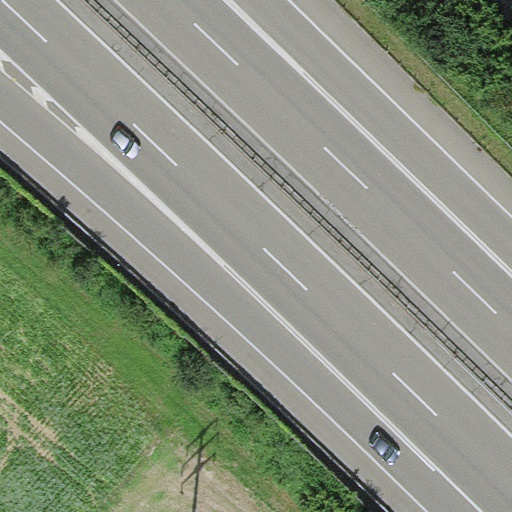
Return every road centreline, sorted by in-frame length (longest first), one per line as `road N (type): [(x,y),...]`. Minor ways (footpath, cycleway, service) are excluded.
road 1 (motorway): [(0,3),(453,436)]
road 2 (motorway): [(0,85),(453,436)]
road 3 (motorway): [(496,302),(175,0)]
road 4 (motorway): [(496,302),(225,0)]
